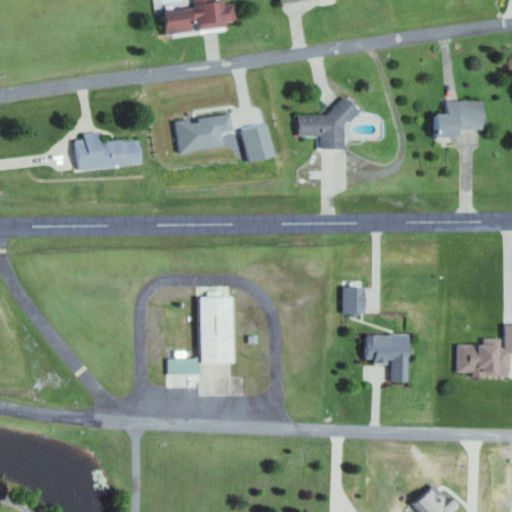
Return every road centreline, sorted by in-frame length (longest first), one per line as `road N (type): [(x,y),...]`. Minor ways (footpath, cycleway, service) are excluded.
road 1 (residential): [(511,21),(0,93)]
road 2 (residential): [(511,432),(70,416),(0,405)]
